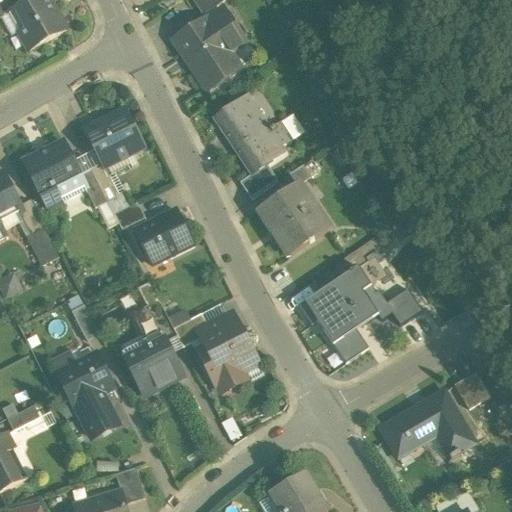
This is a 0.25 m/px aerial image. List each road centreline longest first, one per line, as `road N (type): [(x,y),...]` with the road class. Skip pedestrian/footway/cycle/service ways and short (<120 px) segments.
road 1 (residential): [(324,416),(129,44)]
road 2 (residential): [(324,416),(496,319)]
road 3 (residential): [(187,511),(324,416)]
road 4 (residential): [(129,44),(0,118)]
